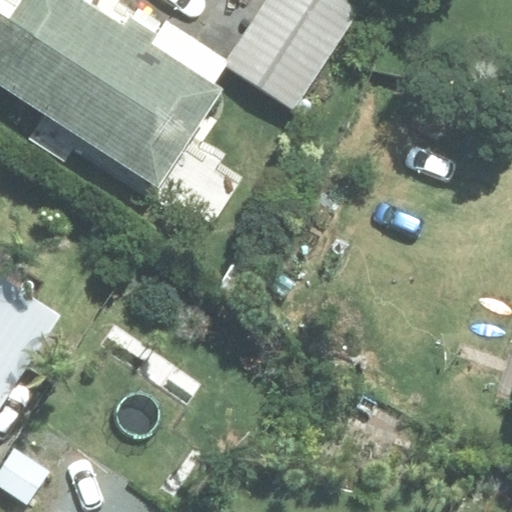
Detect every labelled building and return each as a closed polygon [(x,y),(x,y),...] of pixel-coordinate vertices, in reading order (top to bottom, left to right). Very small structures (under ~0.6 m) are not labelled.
[(233,76),(223,69),(169,33),(159,49),(153,45),(162,31),(142,18),(126,41),(64,0),(29,0),(22,13),(2,0),(0,0),(0,92),(158,198),(223,102),(218,99),(233,76)] [(233,76),(293,117),(359,17),(332,0),(270,0),(223,69),(233,76)] [(233,269),(219,290),(240,305),(255,283),(233,269)] [(0,287),(0,418),(62,333),(0,287)] [(0,476),(0,493),(29,511),(51,478),(15,453),(0,476)]
